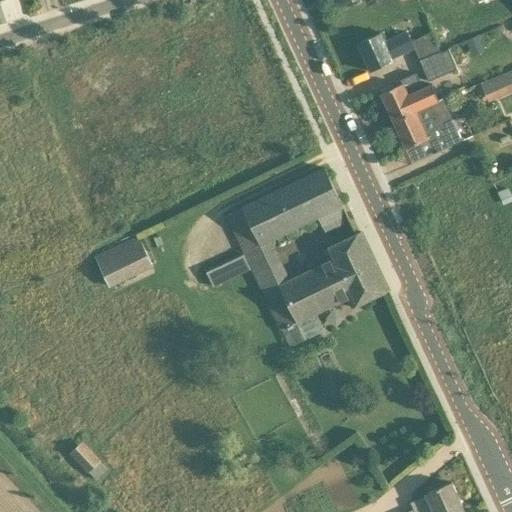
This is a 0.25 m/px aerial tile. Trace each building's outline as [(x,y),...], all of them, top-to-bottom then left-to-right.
[(433,32),(413,41),(408,32),(386,43),(381,33),(359,44),(371,71),(394,61),(392,58),(415,47),(421,62),(442,53),(433,32)] [(478,36),(467,41),(471,51),(483,46),(478,36)] [(447,68),(442,53),(421,62),(429,81),(449,73),(447,68)] [(381,94),(394,121),(444,100),(443,98),(439,100),(432,84),(423,88),(417,73),(402,80),(403,84),(381,94)] [(463,140),(444,100),(394,121),(406,148),(429,139),(435,152),(463,140)] [(510,140),(508,135),(500,139),(502,144),(510,140)] [(228,216),(244,251),(245,252),(246,254),(272,241),(319,219),(325,232),(332,228),(350,220),(326,168),(243,208),(243,209),(228,216)] [(291,279),(282,283),(263,291),(282,331),(282,330),(290,347),(324,331),(316,314),(349,298),(353,308),(389,290),(362,232),(324,249),(329,260),(291,279)] [(139,236),(97,256),(112,287),(153,267),(139,236)] [(326,327),(345,319),(340,306),(321,314),(326,327)] [(82,442),(71,453),(89,472),(101,461),(82,442)] [(426,494),(426,496),(411,503),(414,510),(408,511),(463,511),(465,511),(452,482),(426,494)]
